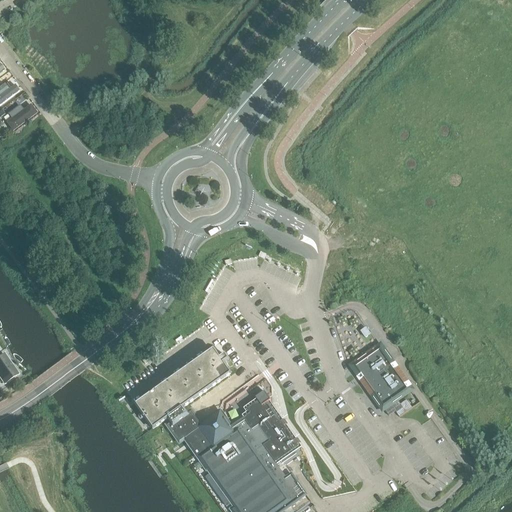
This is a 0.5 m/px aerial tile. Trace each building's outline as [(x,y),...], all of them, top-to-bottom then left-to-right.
[(0,107),(20,92),(16,86),(14,87),(10,82),(0,89),(0,107)] [(39,114),(32,105),(24,111),(20,106),(9,115),(12,120),(7,123),(14,133),(39,114)] [(358,377),(366,389),(368,388),(383,409),(384,409),(410,390),(391,363),(380,348),(377,350),(376,348),(367,354),(367,357),(364,357),(355,363),(357,364),(353,367),(360,376),(358,377)] [(256,398),(258,401),(247,409),(250,413),(230,427),(226,420),(220,412),(201,426),(200,423),(192,412),(187,415),(183,408),(231,374),(224,363),(229,360),(226,355),(225,355),(220,358),(214,349),(136,405),(153,430),(169,419),(171,423),(168,426),(180,443),(185,439),(210,474),(206,477),(227,507),(232,504),(234,508),(232,510),(233,511),(287,511),(296,506),(309,497),(293,477),(292,475),(287,479),(276,463),(299,447),(268,403),(271,401),(265,392),(256,398)] [(7,356),(0,361),(0,368),(10,383),(20,375),(7,356)]
